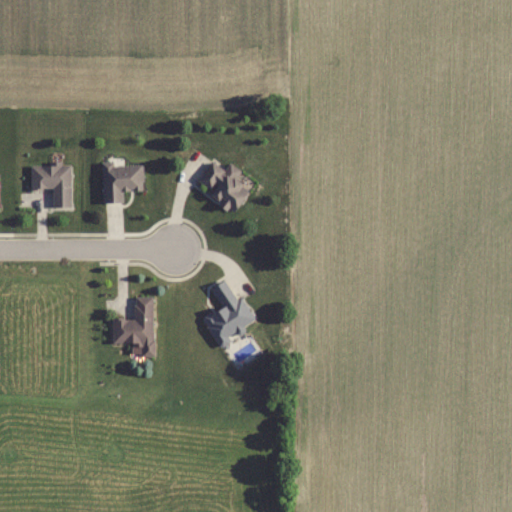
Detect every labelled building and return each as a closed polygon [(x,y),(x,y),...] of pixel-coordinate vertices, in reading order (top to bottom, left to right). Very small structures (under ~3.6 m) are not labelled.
[(196,185),(236,209),(249,187),(236,180),(242,170),(228,162),(225,168),(210,160),(196,185)] [(142,190),(142,163),(102,162),(102,201),(123,202),(123,189),(142,190)] [(70,206),(69,164),(31,164),(31,187),(52,187),(52,206),(70,206)] [(218,344),(254,324),(227,278),(211,287),(223,306),(203,318),(218,344)] [(152,295),(133,296),(134,317),(112,317),(112,342),(132,342),(132,355),(153,355),(152,295)]
